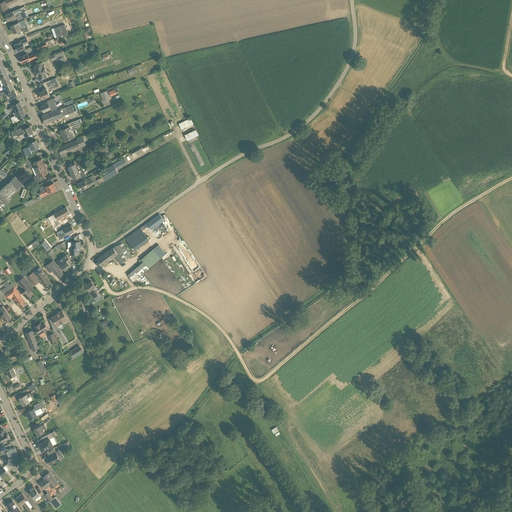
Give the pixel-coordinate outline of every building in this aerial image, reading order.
[(7,5),(12,3),(18,0),(17,0),(7,0),(0,3),(0,11),(8,8),(7,5)] [(16,18),(20,17),(21,20),(27,17),(25,11),(15,15),(13,11),(6,14),(6,15),(7,18),(7,17),(8,21),(12,19),(13,20),(16,18)] [(14,33),(22,29),(24,33),(29,30),(26,24),(20,27),(18,23),(11,26),(14,33)] [(63,33),(60,26),(54,28),(56,35),(63,33)] [(17,51),(25,48),(24,45),(28,42),(27,39),(18,42),(18,43),(15,45),(17,51)] [(36,53),(29,56),(28,54),(20,57),(23,63),(38,57),(36,53)] [(88,66),(90,71),(106,66),(105,61),(88,66)] [(47,73),(42,62),(35,66),(36,69),(34,69),(39,80),(47,77),(45,73),(47,73)] [(6,70),(0,72),(0,73),(2,79),(9,76),(6,70)] [(9,76),(2,79),(0,79),(0,81),(2,86),(5,85),(11,82),(9,76)] [(48,91),(55,88),(59,86),(56,77),(43,83),(45,86),(46,85),(47,88),(43,90),(44,91),(40,92),(43,99),(50,96),(48,91)] [(11,82),(5,85),(7,91),(14,88),(11,82)] [(14,88),(7,91),(5,92),(4,91),(1,93),(2,95),(4,94),(5,96),(9,95),(10,97),(10,98),(17,95),(14,88)] [(100,93),(103,102),(110,99),(107,91),(100,93)] [(47,101),(48,102),(45,103),(45,104),(41,106),(44,112),(51,109),(51,111),(57,109),(55,103),(57,102),(55,98),(47,101)] [(14,109),(15,111),(22,108),(20,102),(13,104),(14,105),(9,107),(10,108),(8,109),(9,111),(14,109)] [(42,116),(45,123),(63,116),(74,112),(71,105),(60,109),(42,116)] [(25,115),(22,108),(15,111),(17,115),(11,117),(13,123),(18,121),(17,118),(25,115)] [(191,118),(179,123),(182,129),(194,124),(191,118)] [(65,141),(77,136),(74,128),(83,124),(80,119),(68,124),(69,127),(65,128),(60,130),(62,135),(63,134),(65,141)] [(21,127),(11,132),(14,139),(21,137),(20,135),(21,134),(21,133),(23,132),(25,136),(33,133),(30,126),(22,130),(21,127)] [(198,135),(199,135),(196,129),(185,135),(187,140),(198,135)] [(61,154),(80,147),(86,144),(83,138),(59,148),(61,154)] [(31,147),(24,150),(26,156),(33,152),(32,149),(39,146),(36,140),(29,143),(31,147)] [(15,151),(12,148),(4,155),(7,158),(15,151)] [(42,159),(36,161),(35,159),(29,161),(26,158),(21,163),(19,166),(22,168),(27,164),(29,169),(35,167),(36,169),(46,165),(45,163),(44,163),(42,159)] [(124,158),(113,164),(116,169),(127,162),(124,158)] [(81,168),(83,167),(79,159),(74,161),(75,164),(68,166),(71,173),(81,168)] [(46,165),(36,169),(39,174),(34,177),(36,183),(46,179),(44,175),(48,173),(46,168),(47,168),(46,165)] [(84,171),(84,172),(81,168),(71,173),(74,179),(81,177),(81,179),(86,176),(84,171)] [(8,198),(23,185),(15,177),(10,181),(11,182),(9,183),(0,190),(0,198),(4,204),(6,205),(10,201),(8,198)] [(88,187),(94,183),(90,177),(85,180),(78,183),(81,190),(88,187)] [(48,193),(56,189),(53,183),(51,180),(44,183),(47,190),(39,193),(40,196),(48,193)] [(61,225),(58,220),(70,213),(66,207),(54,214),(56,217),(53,219),(55,223),(52,224),(54,229),(61,225)] [(157,215),(146,223),(148,226),(151,230),(162,222),(157,215)] [(64,228),(57,232),(60,238),(71,233),(74,231),(72,225),(64,228)] [(142,230),(140,228),(126,238),(135,250),(149,240),(142,230)] [(5,237),(12,246),(19,241),(12,232),(8,235),(8,234),(5,237)] [(41,244),(55,238),(54,235),(40,241),(41,244)] [(37,240),(28,247),(31,251),(40,244),(37,240)] [(97,259),(102,266),(115,256),(120,264),(134,254),(124,241),(122,242),(116,246),(97,259)] [(80,249),(80,242),(72,242),(72,249),(71,248),(70,254),(79,255),(79,249),(80,249)] [(52,248),(47,243),(43,246),(47,252),(52,248)] [(186,262),(192,270),(199,266),(184,243),(177,247),(180,251),(177,253),(183,264),(186,262)] [(128,275),(133,281),(160,259),(153,249),(141,259),(143,262),(128,275)] [(66,255),(58,261),(65,271),(71,266),(69,264),(72,262),(66,255)] [(50,272),(53,270),(59,277),(63,274),(53,260),(45,266),(50,272)] [(38,281),(40,280),(45,287),(51,282),(42,270),(35,276),(38,281)] [(33,273),(28,276),(34,285),(39,281),(38,281),(35,276),(33,273)] [(23,277),(18,282),(25,290),(22,293),(28,299),(33,294),(30,291),(33,288),(23,277)] [(89,297),(91,295),(94,299),(99,295),(96,291),(96,292),(93,288),(96,286),(91,281),(85,286),(87,288),(84,291),(89,297)] [(27,304),(12,283),(1,290),(8,299),(12,296),(21,308),(27,304)] [(76,297),(81,312),(88,310),(83,294),(76,297)] [(11,318),(3,306),(0,307),(0,308),(3,313),(1,315),(6,322),(11,318)] [(57,326),(68,320),(62,310),(57,313),(58,314),(52,317),(57,326)] [(40,335),(50,329),(44,320),(34,326),(40,335)] [(38,351),(37,349),(39,348),(32,330),(26,333),(33,351),(34,351),(34,353),(38,351)] [(79,346),(70,352),(74,358),(83,352),(79,346)] [(13,376),(16,381),(19,380),(16,375),(13,367),(6,370),(10,378),(13,376)] [(31,397),(29,393),(26,395),(19,398),(23,405),(30,402),(28,398),(31,397)] [(34,405),(35,408),(26,412),(30,419),(37,415),(35,411),(45,406),(42,401),(34,405)] [(38,435),(44,432),(43,429),(46,428),(44,424),(34,429),(38,435)] [(277,426),(271,430),(276,436),(280,434),(278,431),(279,430),(277,426)] [(5,433),(3,429),(0,430),(0,441),(1,443),(9,439),(6,432),(5,433)] [(56,436),(54,431),(41,437),(41,438),(43,437),(45,441),(39,444),(42,451),(53,445),(50,439),(56,436)] [(0,447),(2,451),(2,452),(6,451),(8,456),(8,457),(18,456),(16,452),(17,452),(15,447),(12,448),(11,447),(12,447),(11,447),(10,444),(0,447)] [(46,451),(48,455),(49,454),(50,456),(47,458),(50,464),(60,459),(57,453),(54,448),(46,451)] [(18,456),(8,457),(7,464),(5,465),(9,471),(12,469),(13,466),(14,466),(14,465),(14,464),(17,465),(18,460),(17,460),(18,456)] [(40,483),(45,489),(50,485),(52,488),(58,483),(50,472),(44,476),(45,478),(40,483)] [(40,495),(41,496),(44,500),(47,498),(44,495),(45,495),(39,487),(36,489),(33,485),(28,488),(31,491),(30,492),(35,499),(40,495)] [(48,499),(50,501),(53,499),(48,492),(45,495),(44,495),(47,498),(48,499)] [(30,508),(25,502),(27,500),(22,493),(16,498),(26,511),(30,508)] [(51,503),(55,509),(59,506),(53,499),(50,501),(51,503)] [(11,511),(21,511),(13,500),(6,505),(11,511)]
